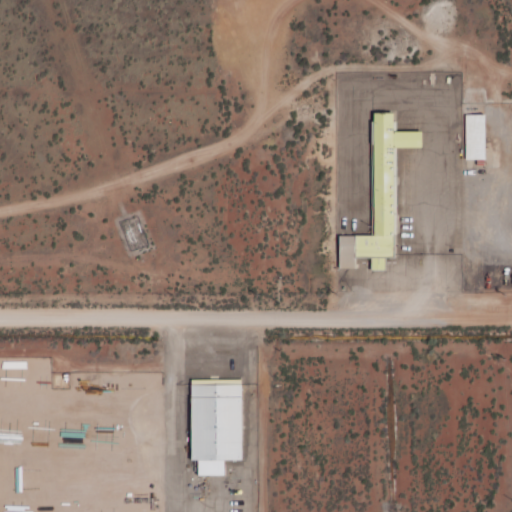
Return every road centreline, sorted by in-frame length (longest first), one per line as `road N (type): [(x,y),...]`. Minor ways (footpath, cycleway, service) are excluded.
road 1 (residential): [(511,314),(0,314)]
road 2 (track): [(0,214),(108,189),(224,148),(273,65),(284,4),(297,0)]
